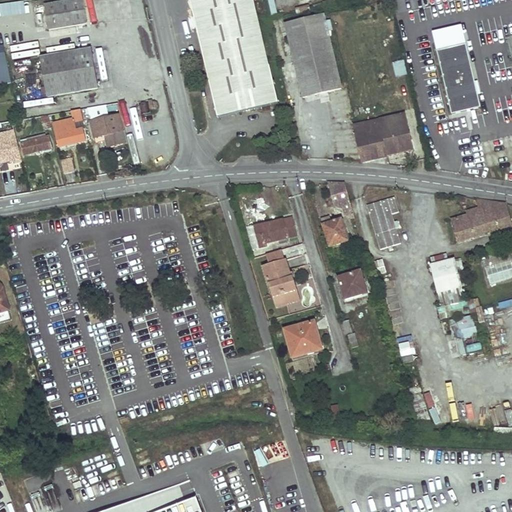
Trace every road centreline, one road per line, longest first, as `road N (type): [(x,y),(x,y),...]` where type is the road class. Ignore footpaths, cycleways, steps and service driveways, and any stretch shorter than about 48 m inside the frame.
road 1 (residential): [(511,192),(377,172),(197,174)]
road 2 (unknown): [(424,179),(412,278),(433,355),(467,375),(511,369)]
road 3 (unknown): [(444,136),(485,125),(492,113),(478,17),(466,4),(438,6),(418,20),(417,41)]
road 4 (residential): [(197,174),(0,205)]
road 5 (unclassified): [(197,174),(160,0)]
road 6 (unknown): [(293,168),(335,293)]
